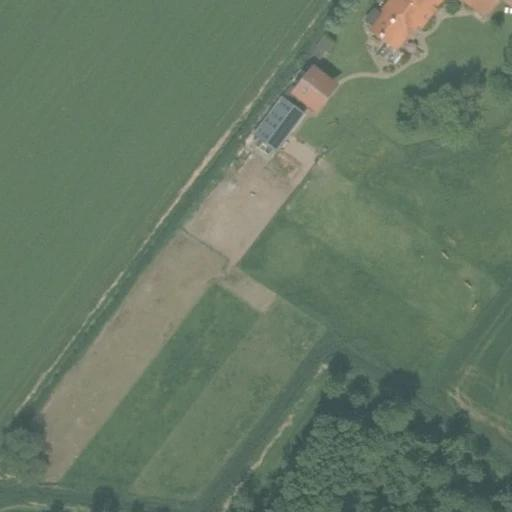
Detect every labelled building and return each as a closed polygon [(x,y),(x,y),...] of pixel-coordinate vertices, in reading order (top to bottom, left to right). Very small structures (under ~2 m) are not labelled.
[(388,0),(382,10),(384,12),(383,14),(373,7),(363,20),(373,27),(371,30),(396,49),(407,35),(412,38),(422,25),(441,0),(388,0)] [(497,0),(462,0),(485,17),(497,0)] [(311,68),(314,71),(334,46),(324,38),(289,83),(296,88),(311,68)] [(293,91),(303,98),(316,108),(333,85),(314,71),(311,68),(296,88),(293,91)] [(295,109),(303,98),(293,91),(255,140),(275,156),(305,117),(295,109)]
